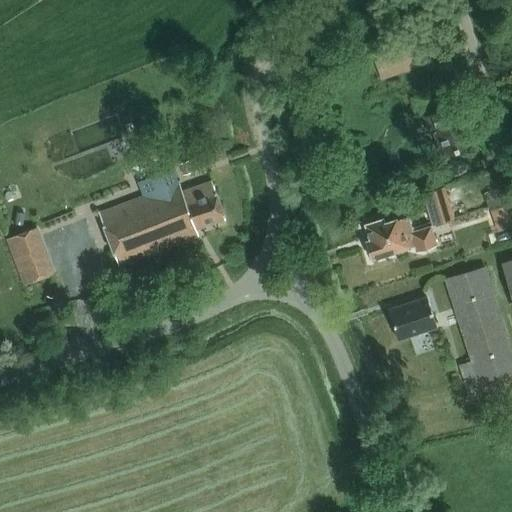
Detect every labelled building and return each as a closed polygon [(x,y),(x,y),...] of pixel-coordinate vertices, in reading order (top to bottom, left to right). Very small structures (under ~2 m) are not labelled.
[(407,34),(370,47),(382,81),(418,67),(407,34)] [(456,108),(423,119),(429,136),(433,135),(441,159),(470,148),(456,108)] [(189,160),(178,165),(182,176),(194,171),(189,160)] [(161,189),(98,213),(119,266),(197,235),(195,229),(225,219),(212,181),(183,191),(175,171),(157,178),(161,189)] [(453,218),(444,186),(422,192),(432,224),(453,218)] [(494,217),(510,211),(508,205),(492,210),(494,217)] [(404,233),(411,231),(407,217),(383,224),(382,220),(365,225),(369,240),(369,241),(403,231),(404,233)] [(511,219),(497,224),(499,230),(511,225),(511,219)] [(369,241),(369,240),(366,241),(367,244),(365,248),(367,254),(370,255),(371,259),(416,246),(417,251),(421,250),(424,251),(431,249),(432,247),(436,245),(430,226),(411,231),(404,233),(403,231),(369,241)] [(11,248),(41,236),(38,228),(8,239),(11,248)] [(511,258),(502,262),(511,293),(511,258)] [(511,372),(511,348),(486,266),(444,279),(470,360),(459,364),(466,387),(511,372)] [(425,297),(388,309),(397,338),(435,326),(425,297)]
